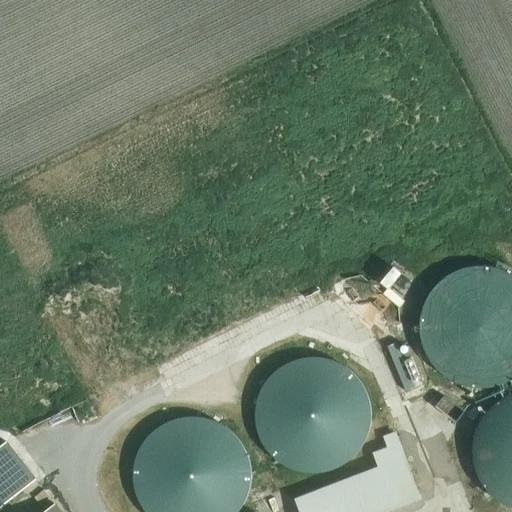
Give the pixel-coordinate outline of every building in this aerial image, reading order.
[(418,324),(418,328),(418,332),(419,337),(419,341),(421,345),(422,349),(424,352),(426,356),(428,360),(430,363),(433,366),(436,369),(439,372),(442,375),(446,377),(449,379),(453,381),(457,383),(461,384),(465,385),(469,386),(473,386),(477,386),(482,386),(486,386),(490,385),(494,384),(498,383),(502,382),(506,380),(509,378),(511,376),(511,275),(511,274),(507,272),(504,271),(500,269),(496,268),(492,267),(488,266),(484,265),(480,265),(476,265),(472,265),(468,266),(464,267),(460,268),(456,269),(452,271),(449,273),(445,275),(442,277),(439,280),(435,283),(433,286),(430,289),(428,293),(425,296),(423,300),(422,304),(420,308),(419,312),(418,316),(418,320),(418,324)] [(393,267),(380,283),(388,289),(401,273),(393,267)] [(388,289),(382,295),(399,309),(404,303),(388,289)] [(248,415),(248,419),(248,423),(249,427),(250,432),(251,436),(252,440),(254,444),(256,447),(259,451),(261,454),(264,457),(267,460),(270,463),(274,466),(277,468),(281,470),(285,472),(289,473),(293,475),(297,475),(301,476),(306,476),(310,476),(314,476),(318,476),(322,475),(327,474),(331,472),(334,471),(338,469),(342,466),(345,464),(349,461),(352,458),(355,455),(357,452),(360,448),(362,444),(364,441),(365,437),(367,433),(368,429),(368,424),(369,420),(369,416),(369,412),(368,408),(368,403),(367,399),(365,395),(364,392),(362,388),(360,384),(358,381),(355,377),(352,374),(349,371),(346,369),(343,366),(339,364),(336,362),(332,360),(328,359),(324,357),(320,356),(316,356),(312,355),(307,355),(303,355),(299,356),(295,357),(291,358),(287,359),(283,361),(279,363),(276,365),(272,367),(269,370),(266,373),(263,376),(260,379),(258,383),(255,386),(253,390),(252,394),(250,398),(249,402),(248,406),(248,411),(248,415)] [(470,450),(470,455),(470,459),(471,463),(472,467),(473,471),(475,475),(477,479),(479,483),(481,486),(484,490),(486,493),(489,496),(493,499),(496,501),(500,504),(503,506),(507,507),(511,509),(511,393),(509,395),(505,396),(502,398),(498,400),(494,403),(491,405),(488,408),(485,411),(482,415),(480,418),(478,422),(476,426),(474,429),(473,434),(472,438),(471,442),(470,446),(470,450)] [(250,465),(247,455),(242,445),(235,436),(226,428),(214,422),(201,418),(188,417),(175,420),(163,425),(154,432),(146,439),(140,448),(136,459),(133,471),(134,484),(137,497),(143,509),(145,511),(238,511),(245,502),(250,489),(251,477),(250,465)] [(295,497),(300,511),(381,511),(423,497),(397,431),(384,436),(388,446),(373,452),(379,465),(295,497)] [(0,478),(22,461),(8,442),(0,448),(0,478)] [(22,461),(0,478),(0,509),(37,480),(22,461)] [(49,492),(37,497),(41,508),(54,503),(49,492)]
